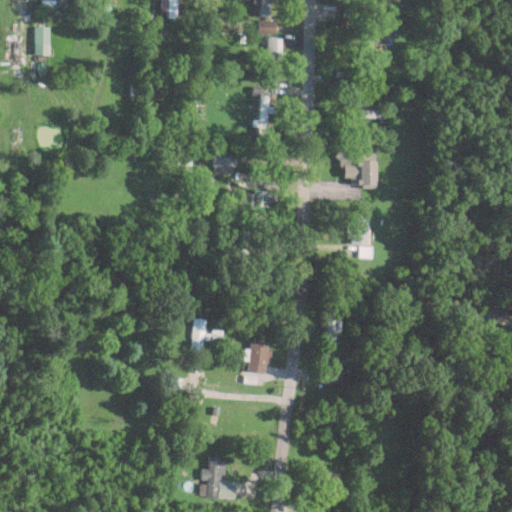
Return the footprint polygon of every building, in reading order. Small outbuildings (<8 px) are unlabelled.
[(162,0),(162,17),(176,17),(176,0),(162,0)] [(260,0),(260,14),(269,14),(269,0),(260,0)] [(47,53),(47,25),(33,25),(33,53),(47,53)] [(398,36),(398,26),(355,26),(355,36),(398,36)] [(276,34),(267,34),(267,68),(276,68),(276,34)] [(258,132),(267,132),(267,93),(258,93),(258,132)] [(370,101),(356,101),(357,115),(389,114),(389,107),(371,107),(370,101)] [(338,192),(351,192),(351,185),(376,184),(375,141),(345,142),(346,181),(338,181),(338,192)] [(211,171),(235,171),(235,150),(211,150),(211,171)] [(270,190),(250,190),(249,220),(270,221),(270,190)] [(347,248),(356,248),(356,256),(370,256),(369,213),(347,213),(347,248)] [(239,262),(247,262),(247,229),(239,229),(239,262)] [(324,355),(335,355),(335,331),(340,331),(340,312),(324,312),(324,355)] [(264,339),(247,339),(247,378),(264,378),(264,339)] [(324,381),(341,381),(341,365),(324,365),(324,381)] [(220,478),(219,454),(200,454),(200,496),(234,496),(234,478),(220,478)] [(335,504),(341,471),(324,468),(318,501),(335,504)]
